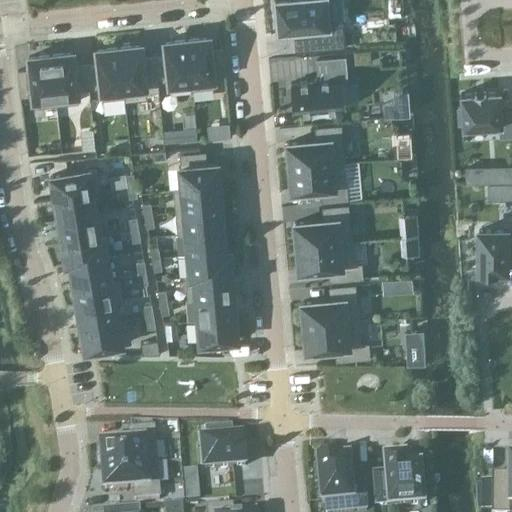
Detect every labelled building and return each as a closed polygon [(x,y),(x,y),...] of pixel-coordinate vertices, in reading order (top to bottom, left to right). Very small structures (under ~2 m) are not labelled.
[(297,29),(299,51),(345,46),(343,23),(329,24),(326,0),(274,0),(277,30),(293,29),(297,29)] [(214,86),(212,74),(225,72),(222,47),(210,49),(208,36),(188,39),(188,38),(186,38),(191,81),(190,81),(191,89),(214,86)] [(157,80),(169,78),(169,83),(190,81),(191,81),(186,38),(185,39),(165,41),(166,53),(154,55),(157,80)] [(140,44),(120,46),(118,46),(123,88),(124,88),(145,86),(145,81),(157,80),(154,55),(142,56),(140,44)] [(102,99),(125,96),(124,88),(123,88),(118,46),(117,46),(117,47),(97,49),(98,61),(86,62),(89,87),(101,86),(102,99)] [(52,54),(52,53),(50,54),(56,104),(78,101),(77,89),(89,87),(86,62),(74,64),(72,52),(52,54)] [(18,70),(21,95),(33,94),(34,106),(56,104),(50,54),(49,54),(29,57),(30,69),(18,70)] [(344,107),(342,92),(341,81),(347,80),(344,57),(317,59),(318,75),(313,81),(307,81),(307,80),(305,80),(305,81),(302,82),(301,80),(300,80),(300,82),(291,82),(292,97),(294,111),(303,111),(303,112),(304,112),(304,111),(308,110),(308,112),(309,112),(309,110),(344,107)] [(288,81),(264,84),(266,95),(289,92),(288,81)] [(462,107),(458,107),(459,123),(463,123),(463,125),(463,126),(465,126),(480,125),(499,124),(500,132),(500,135),(500,136),(511,134),(511,109),(500,110),(499,100),(499,92),(499,90),(497,91),(484,92),(482,92),(474,92),(473,92),(462,93),(461,93),(461,95),(462,107)] [(384,117),(409,114),(407,91),(393,92),(394,102),(382,103),(384,117)] [(229,122),(220,123),(222,138),(230,137),(229,122)] [(316,140),(288,143),(288,148),(287,148),(289,164),(288,164),(288,167),(343,162),(340,125),(315,127),(316,140)] [(153,151),(153,159),(165,158),(165,150),(153,151)] [(206,164),(205,151),(180,154),(181,166),(180,166),(182,188),(220,184),(220,183),(219,183),(217,163),(206,164)] [(288,167),(289,169),(290,185),(291,185),(292,190),(321,188),(322,201),(347,198),(343,162),(288,167)] [(92,192),(100,191),(96,168),(51,175),(55,198),(92,192)] [(133,173),(125,174),(127,186),(135,184),(133,173)] [(135,184),(127,186),(129,198),(137,196),(135,184)] [(220,185),(220,184),(182,188),(174,189),(176,212),(221,207),(219,188),(221,188),(220,185)] [(59,220),(96,213),(92,192),(55,198),(59,220)] [(152,214),(150,202),(142,203),(144,215),(152,214)] [(296,246),(351,241),(347,205),(322,207),(323,220),(295,222),(295,228),(294,228),(296,244),(295,244),(296,246)] [(221,207),(176,212),(178,233),(186,232),(223,229),(221,207)] [(99,235),(99,234),(96,213),(59,220),(62,239),(61,239),(61,241),(99,235)] [(144,215),(146,227),(154,225),(152,214),(144,215)] [(138,228),(136,216),(129,218),(131,229),(138,228)] [(138,228),(131,229),(133,241),(140,240),(138,228)] [(223,229),(186,232),(188,254),(225,250),(223,229)] [(479,229),(479,272),(496,272),(496,269),(506,269),(506,262),(511,262),(511,236),(506,237),(506,230),(479,229)] [(70,262),(107,256),(103,233),(99,234),(99,235),(61,241),(62,244),(63,244),(66,263),(66,264),(70,263),(70,262)] [(361,263),(353,264),(351,241),(296,246),(296,248),(298,264),(299,264),(299,270),(328,267),(329,280),(362,277),(361,263)] [(158,245),(150,247),(152,259),(160,257),(158,245)] [(225,250),(188,254),(190,274),(231,270),(229,250),(225,250)] [(111,277),(107,256),(70,262),(70,263),(74,284),(111,278),(111,277)] [(154,270),(162,269),(160,257),(152,259),(154,270)] [(146,272),(144,260),(136,261),(138,273),(146,272)] [(188,296),(196,296),(233,292),(231,275),(233,275),(232,270),(231,270),(190,274),(186,274),(188,296)] [(138,273),(140,285),(148,283),(146,272),(138,273)] [(118,275),(111,277),(111,278),(74,284),(77,306),(114,299),(114,300),(122,299),(118,275)] [(168,277),(169,291),(182,290),(181,275),(168,277)] [(302,308),(303,324),(303,326),(358,321),(355,284),(330,287),(331,299),(302,302),(303,308),(302,308)] [(159,302),(167,301),(165,289),(157,290),(159,302)] [(198,320),(235,317),(233,292),(196,296),(198,320)] [(79,325),(80,327),(118,321),(118,320),(114,300),(114,299),(77,306),(81,325),(79,325)] [(159,302),(161,314),(169,312),(167,301),(159,302)] [(144,304),(145,316),(153,315),(151,303),(144,304)] [(155,327),(153,315),(145,316),(147,328),(155,327)] [(235,317),(198,320),(200,342),(237,339),(235,317)] [(118,321),(80,327),(80,330),(81,330),(85,350),(130,342),(126,319),(118,320),(118,321)] [(303,328),(304,328),(305,344),(306,344),(306,350),(335,347),(336,360),(369,357),(368,343),(360,344),(358,321),(303,326),(303,328)] [(211,354),(223,353),(222,345),(210,346),(211,354)] [(146,362),(146,391),(164,392),(165,362),(146,362)] [(231,389),(243,389),(242,366),(231,366),(231,389)] [(176,379),(176,391),(223,390),(222,378),(176,379)] [(103,466),(103,468),(156,464),(153,428),(128,431),(129,443),(101,446),(101,451),(101,453),(102,464),(102,466),(103,466)] [(231,428),(206,430),(207,443),(203,443),(205,470),(245,466),(244,450),(241,450),(240,439),(232,440),(231,428)] [(320,484),(321,504),(350,501),(350,511),(363,511),(366,511),(363,472),(349,473),(348,460),(337,461),(337,458),(317,460),(318,468),(314,468),(316,484),(320,484)] [(387,479),(374,480),(376,506),(389,505),(389,507),(422,505),(419,467),(418,467),(418,459),(403,460),(403,458),(385,459),(387,479)] [(511,458),(508,459),(508,475),(492,475),(491,511),(509,511),(509,506),(511,505),(511,458)] [(159,499),(156,464),(103,468),(103,471),(102,471),(103,473),(104,484),(104,486),(105,491),(133,488),(135,501),(159,499)] [(164,502),(164,511),(182,511),(182,502),(164,502)]
